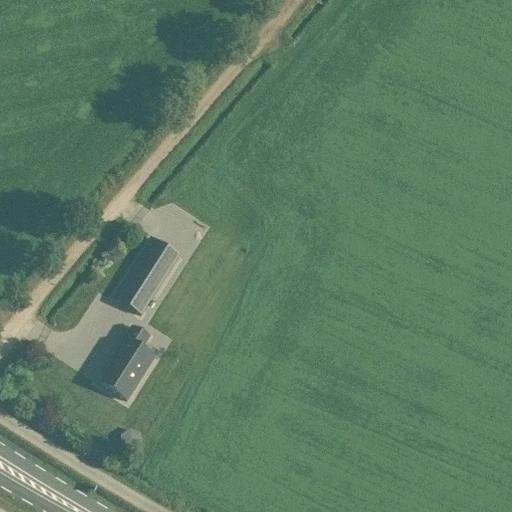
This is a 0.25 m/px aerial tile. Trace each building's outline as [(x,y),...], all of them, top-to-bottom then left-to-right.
[(248,250),(260,220),(178,186),(166,216),(248,250)] [(150,240),(112,299),(141,317),(179,258),(150,240)] [(97,339),(113,309),(91,297),(75,327),(97,339)] [(112,367),(100,386),(127,403),(154,360),(141,351),(148,339),(132,329),(108,365),(112,367)] [(42,377),(36,386),(41,395),(51,396),(57,387),(52,378),(42,377)] [(115,438),(127,407),(82,391),(70,422),(115,438)]
